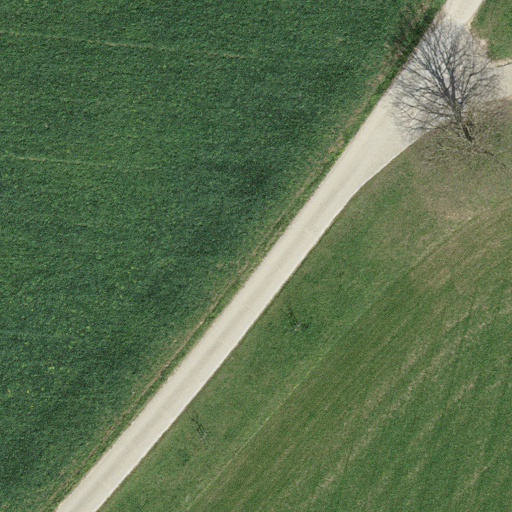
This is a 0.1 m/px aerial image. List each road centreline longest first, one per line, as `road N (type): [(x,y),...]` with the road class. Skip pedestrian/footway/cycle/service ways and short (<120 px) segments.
road 1 (track): [(67,511),(461,0)]
road 2 (track): [(511,74),(390,101)]
